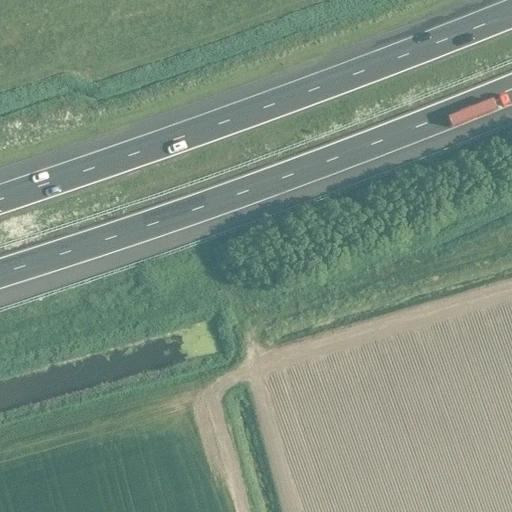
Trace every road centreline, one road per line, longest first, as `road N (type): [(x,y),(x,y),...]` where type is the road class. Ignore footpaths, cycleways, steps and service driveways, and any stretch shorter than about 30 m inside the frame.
road 1 (motorway): [(511,6),(0,193)]
road 2 (motorway): [(0,267),(278,173),(511,82)]
